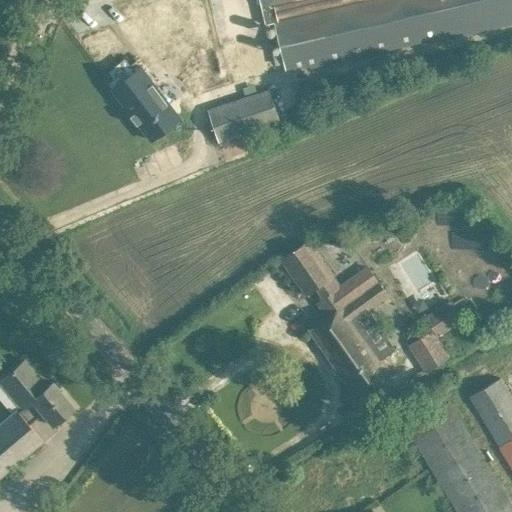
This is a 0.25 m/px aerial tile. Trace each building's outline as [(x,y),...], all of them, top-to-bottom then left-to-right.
[(511,0),(260,0),(266,24),(274,22),(285,69),(310,63),(311,67),(425,40),(426,43),(511,22),(511,0)] [(113,88),(112,88),(152,140),(158,135),(181,118),(153,82),(152,81),(141,66),(113,88)] [(231,142),(229,137),(269,124),(270,129),(282,126),(270,90),(209,110),(218,141),(220,146),(231,142)] [(308,240),(282,259),(307,295),(317,288),(334,277),(308,240)] [(381,357),(354,319),(368,309),(389,295),(379,282),(309,329),(355,395),(372,384),(391,371),(381,357)] [(354,319),(381,357),(395,347),(368,309),(354,319)] [(444,316),(431,324),(433,327),(438,336),(451,327),(444,316)] [(433,327),(408,344),(425,370),(426,371),(451,355),(440,338),(433,327)] [(0,474),(24,454),(42,440),(28,424),(41,413),(51,424),(73,406),(51,380),(45,386),(23,359),(0,378),(0,381),(22,408),(18,411),(16,409),(0,422),(0,474)] [(511,395),(505,384),(501,377),(470,396),(511,464),(511,395)] [(407,427),(459,511),(511,511),(511,504),(449,401),(407,427)]
